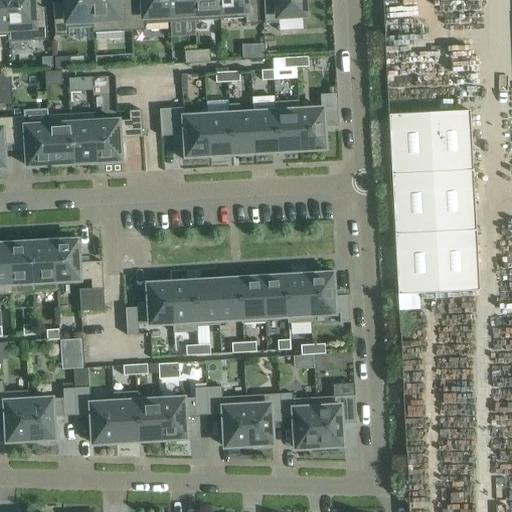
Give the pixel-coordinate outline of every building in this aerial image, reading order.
[(0,0),(0,35),(8,34),(6,0),(0,0)] [(6,0),(8,34),(9,41),(48,37),(45,5),(33,6),(32,0),(6,0)] [(93,27),(91,0),(64,0),(65,2),(53,3),(55,36),(68,35),(67,29),(92,27),(93,27)] [(91,0),(93,27),(92,27),(92,33),(132,31),(129,0),(91,0)] [(170,23),(168,0),(129,0),(132,31),(145,30),(144,24),(170,23)] [(168,0),(170,23),(195,21),(193,0),(168,0)] [(193,0),(195,21),(220,20),(218,0),(193,0)] [(218,0),(220,20),(245,18),(246,25),(259,24),(257,0),(218,0)] [(278,17),(276,0),(263,0),(265,24),(278,23),(278,17)] [(276,0),(278,17),(304,16),(303,0),(310,0),(276,0)] [(197,51),(198,63),(210,63),(210,50),(197,51)] [(185,64),(198,63),(197,51),(184,51),(185,64)] [(67,56),(55,57),(56,70),(68,69),(67,56)] [(111,56),(95,57),(95,69),(112,68),(111,56)] [(51,57),(41,57),(42,68),(51,67),(51,57)] [(296,58),(296,68),(308,67),(307,57),(296,58)] [(284,68),(296,68),(296,58),(284,58),(284,68)] [(273,70),(261,71),(262,81),(274,80),(273,70)] [(57,71),(45,72),(46,82),(58,82),(57,71)] [(228,83),(240,82),(239,72),(227,73),(228,83)] [(216,83),(228,83),(227,73),(215,73),(216,83)] [(81,81),(69,82),(69,92),(81,91),(81,81)] [(275,102),(278,152),(301,151),(298,101),(275,102)] [(299,101),(298,101),(301,151),(306,150),(306,153),(327,152),(326,133),(323,133),(323,127),(339,126),(338,108),(299,110),(299,101)] [(255,153),(278,152),(275,102),(274,102),(275,112),(252,113),(255,153)] [(232,155),(255,153),(252,113),(240,114),(239,104),(229,105),(232,155)] [(209,156),(232,155),(229,105),(228,105),(229,115),(207,116),(209,156)] [(204,156),(209,156),(207,116),(184,117),(183,108),(171,109),(173,136),(184,135),(185,141),(182,141),(183,160),(204,159),(204,156)] [(161,137),(173,136),(171,109),(159,109),(161,137)] [(94,113),(97,162),(101,162),(101,165),(103,165),(122,163),(121,144),(119,145),(119,139),(142,137),(141,110),(129,111),(129,120),(95,122),(94,113)] [(388,117),(391,175),(473,171),(469,111),(387,116),(387,117),(388,117)] [(94,113),(70,114),(73,164),(97,162),(94,113)] [(70,114),(48,116),(51,165),(73,164),(70,114)] [(51,165),(48,116),(47,116),(47,125),(25,126),(24,117),(13,118),(14,145),(25,144),(27,166),(51,165)] [(14,145),(13,118),(0,118),(0,167),(4,168),(3,145),(14,145)] [(473,171),(391,175),(394,235),(476,231),(473,171)] [(476,231),(394,235),(397,294),(397,295),(479,291),(476,231)] [(58,241),(53,242),(56,291),(57,291),(56,282),(91,280),(91,289),(103,288),(101,262),(78,263),(78,257),(80,257),(79,238),(58,239),(58,241)] [(53,242),(36,243),(30,243),(33,293),(56,291),(53,242)] [(30,243),(24,243),(7,244),(10,294),(33,293),(30,243)] [(7,244),(0,244),(0,294),(10,294),(7,244)] [(308,275),(311,323),(312,323),(311,315),(339,314),(339,323),(350,323),(349,295),(336,296),(334,271),(313,273),(313,275),(308,275)] [(308,275),(285,277),(288,324),(311,323),(308,275)] [(262,278),(265,323),(266,323),(266,318),(287,317),(287,324),(288,324),(285,277),(262,278)] [(262,278),(239,279),(242,324),(265,323),(262,278)] [(216,281),(219,326),(220,326),(220,321),(241,320),(241,324),(242,324),(239,279),(216,281)] [(136,308),(138,326),(172,324),(172,333),(173,333),(171,283),(165,284),(165,281),(144,282),(145,301),(148,301),(148,307),(136,308)] [(216,281),(193,282),(196,332),(197,332),(197,327),(219,326),(216,281)] [(171,283),(173,333),(196,332),(193,282),(171,283)] [(80,312),(81,312),(104,310),(103,288),(91,289),(79,290),(80,312)] [(138,326),(136,308),(125,308),(126,336),(138,335),(138,326)] [(23,336),(35,335),(35,325),(23,326),(23,336)] [(58,330),(46,330),(47,340),(59,340),(58,330)] [(289,340),(277,341),(278,351),(290,350),(289,340)] [(255,342),(243,343),(244,353),(256,352),(255,342)] [(232,354),(244,353),(243,343),(231,344),(232,354)] [(324,344),(312,345),(313,355),(325,354),(324,344)] [(209,345),(197,346),(198,356),(210,355),(209,345)] [(305,355),(313,355),(312,345),(300,346),(301,356),(305,355)] [(198,356),(197,346),(185,346),(186,356),(198,356)] [(325,354),(313,355),(313,365),(325,364),(325,354)] [(313,355),(305,355),(306,365),(313,365),(313,355)] [(146,364),(135,365),(135,375),(147,374),(146,364)] [(135,365),(123,366),(123,376),(135,375),(135,365)] [(160,378),(176,377),(176,365),(160,366),(160,378)] [(209,415),(223,414),(222,398),(221,387),(208,388),(209,415)] [(64,416),(77,415),(76,388),(62,389),(63,398),(64,416)] [(77,415),(91,415),(90,404),(89,388),(76,388),(77,415)] [(196,416),(209,415),(208,388),(194,388),(195,398),(196,416)] [(6,442),(30,441),(27,391),(4,392),(5,408),(4,409),(6,442)] [(28,391),(27,391),(30,441),(35,440),(35,443),(56,441),(55,422),(52,423),(52,417),(64,416),(63,398),(29,400),(28,391)] [(136,392),(113,393),(116,443),(139,441),(136,392)] [(137,392),(136,392),(139,441),(162,440),(160,400),(137,401),(137,392)] [(113,403),(90,404),(91,415),(92,444),(116,443),(113,393),(112,393),(113,403)] [(271,423),(282,422),(280,394),(268,395),(270,423),(271,423)] [(283,422),(293,421),(292,399),(292,394),(280,394),(282,422),(283,422)] [(268,395),(245,396),(248,446),(272,445),(271,423),(270,423),(268,395)] [(224,447),(248,446),(245,396),(222,398),(223,414),(224,447)] [(355,396),(315,398),(318,448),(323,447),(324,450),(344,449),(343,430),(341,430),(340,424),(356,423),(355,396)] [(160,400),(162,440),(167,440),(167,442),(188,441),(187,422),(184,422),(184,416),(196,416),(195,398),(160,400)] [(315,398),(292,399),(293,421),(295,449),(318,448),(315,398)]
